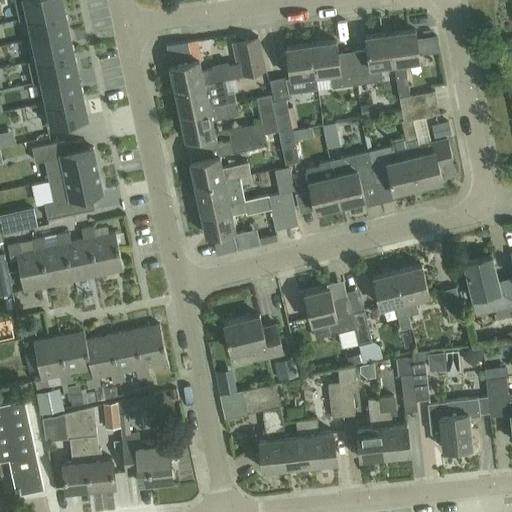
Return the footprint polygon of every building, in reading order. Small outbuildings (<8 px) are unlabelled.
[(14,0),(19,20),(24,19),(24,18),(64,9),(61,0),(14,0)] [(64,9),(24,18),(24,19),(28,39),(68,30),(64,9)] [(415,29),(391,32),(396,63),(395,64),(400,97),(402,108),(437,101),(435,90),(410,95),(406,62),(420,60),(415,29)] [(33,60),(73,52),(68,30),(28,39),(33,60)] [(396,63),(391,32),(366,36),(368,48),(353,50),(358,83),(384,80),(382,65),(395,64),(396,63)] [(247,39),(255,73),(267,70),(259,36),(247,39)] [(243,75),(255,73),(247,39),(235,41),(243,75)] [(336,40),(312,43),(317,74),(330,73),(332,87),(358,83),(353,50),(338,52),(336,40)] [(317,74),(312,43),(287,47),(291,78),(306,75),(308,90),(319,88),(317,74)] [(38,82),(37,82),(77,73),(73,52),(33,60),(28,61),(33,83),(38,82)] [(204,83),(204,84),(242,76),(239,63),(202,71),(199,58),(170,64),(175,89),(204,83)] [(38,82),(42,103),(82,94),(77,73),(37,82),(38,82)] [(225,79),(204,84),(204,83),(175,89),(180,114),(236,102),(234,91),(228,92),(225,79)] [(87,116),(82,94),(42,103),(47,124),(87,116)] [(272,101),(279,132),(293,128),(286,98),(274,101),(272,101)] [(437,101),(402,108),(402,111),(400,112),(409,148),(418,184),(442,179),(440,168),(454,164),(447,138),(419,145),(413,119),(439,113),(437,101)] [(213,119),(227,116),(239,113),(236,102),(180,114),(185,138),(215,131),(213,119)] [(229,128),(232,140),(266,133),(263,121),(257,122),(229,128)] [(317,124),(295,128),(298,142),(320,138),(317,124)] [(293,128),(279,132),(285,162),(300,159),(293,128)] [(266,133),(232,140),(234,152),(268,145),(266,133)] [(62,150),(59,139),(32,145),(35,161),(45,159),(49,179),(98,169),(93,147),(67,153),(66,153),(62,150)] [(394,190),(418,184),(409,148),(394,151),(393,146),(369,152),(376,183),(391,179),(394,190)] [(376,183),(369,152),(343,158),(346,170),(333,173),(341,203),(364,198),(361,186),(376,183)] [(195,185),(240,176),(250,174),(248,161),(223,167),(220,154),(190,161),(195,185)] [(315,210),(341,203),(333,173),(330,161),(319,163),(319,165),(305,168),(315,210)] [(103,191),(98,169),(49,179),(54,200),(44,202),(47,218),(75,212),(73,201),(75,197),(92,193),(103,191)] [(240,176),(195,185),(201,211),(230,204),(230,203),(245,200),(240,176)] [(280,192),(287,224),(299,222),(292,190),(280,192)] [(275,227),(287,224),(280,192),(268,195),(271,208),(275,227)] [(232,214),(246,211),(246,213),(271,208),(268,195),(245,200),(230,203),(230,204),(201,211),(206,234),(235,228),(232,214)] [(34,207),(1,215),(5,233),(38,226),(34,207)] [(90,236),(98,274),(123,268),(116,231),(95,235),(94,227),(82,230),(83,238),(90,236)] [(90,236),(83,238),(71,240),(69,232),(57,235),(59,242),(65,241),(73,279),(98,274),(90,236)] [(65,241),(59,242),(47,245),(46,237),(32,240),(34,248),(41,247),(49,284),(73,279),(65,241)] [(41,247),(34,248),(22,251),(20,242),(8,245),(10,257),(16,256),(24,290),(49,284),(41,247)] [(0,251),(0,295),(14,292),(5,251),(0,251)] [(511,302),(511,277),(498,281),(494,266),(491,255),(464,262),(473,297),(477,312),(491,308),(495,307),(511,302)] [(397,270),(408,314),(418,312),(414,297),(429,294),(422,264),(397,270)] [(408,314),(397,270),(373,276),(380,305),(395,302),(401,328),(411,326),(408,314)] [(450,319),(463,316),(456,286),(443,289),(450,319)] [(330,287),(305,293),(316,337),(353,328),(355,328),(351,313),(347,295),(333,299),(330,287)] [(372,341),(364,310),(351,313),(355,328),(359,344),(372,341)] [(257,358),(283,352),(276,323),(262,327),(259,314),(224,323),(231,352),(254,347),(257,358)] [(143,365),(135,367),(137,376),(151,373),(149,364),(168,360),(160,323),(135,328),(143,365)] [(124,369),(135,367),(143,365),(135,328),(110,334),(118,371),(112,372),(113,381),(126,378),(124,369)] [(85,339),(86,339),(84,330),(59,335),(67,373),(60,374),(62,383),(75,381),(73,371),(90,368),(92,367),(85,339)] [(99,375),(112,372),(118,371),(110,334),(86,339),(85,339),(92,367),(90,368),(92,373),(86,374),(89,386),(101,384),(99,375)] [(48,377),(60,374),(67,373),(59,335),(34,340),(41,375),(36,377),(38,388),(50,386),(48,377)] [(3,347),(9,367),(28,361),(21,341),(3,347)] [(473,367),(483,356),(481,345),(471,347),(462,358),(473,367)] [(413,362),(424,360),(423,350),(411,351),(413,362)] [(293,357),(274,361),(278,379),(298,374),(293,357)] [(398,374),(412,372),(410,357),(396,359),(398,374)] [(416,399),(428,398),(424,360),(413,362),(411,362),(416,399)] [(340,381),(343,414),(355,413),(352,381),(357,380),(355,365),(338,369),(340,381)] [(485,369),(486,379),(506,377),(505,367),(485,369)] [(404,408),(416,406),(412,372),(400,374),(404,408)] [(488,395),(490,412),(491,416),(511,413),(511,420),(511,394),(508,395),(506,377),(486,379),(488,395)] [(241,388),(244,400),(277,393),(274,381),(241,388)] [(332,416),(343,414),(340,381),(328,382),(332,416)] [(60,387),(37,392),(41,413),(65,408),(60,387)] [(259,438),(261,453),(262,469),(287,466),(283,435),(285,435),(283,421),(282,421),(277,393),(244,400),(246,412),(263,408),(266,429),(272,428),(273,437),(259,438)] [(407,422),(393,423),(392,409),(396,409),(394,395),(379,396),(385,455),(411,452),(407,422)] [(480,413),(490,412),(488,395),(447,400),(447,402),(428,404),(430,426),(441,425),(444,449),(448,448),(449,451),(459,450),(459,447),(472,446),(469,416),(480,415),(480,413)] [(369,397),(372,426),(356,428),(360,458),(385,455),(379,396),(369,397)] [(17,494),(44,488),(25,397),(0,402),(0,460),(9,458),(17,494)] [(126,410),(140,407),(138,397),(124,400),(126,410)] [(104,429),(120,427),(117,402),(101,404),(104,429)] [(83,409),(91,487),(115,484),(112,458),(104,459),(102,448),(100,449),(95,406),(83,409)] [(91,487),(83,409),(65,413),(67,438),(71,438),(73,462),(63,463),(66,489),(91,487)] [(490,415),(480,417),(486,446),(496,444),(490,415)] [(306,418),(312,463),(337,460),(334,429),(318,431),(317,417),(306,418)] [(297,434),(285,435),(283,435),(287,466),(312,463),(306,418),(295,419),(297,434)] [(140,433),(123,435),(127,473),(138,472),(139,482),(173,478),(168,438),(141,441),(140,433)]
